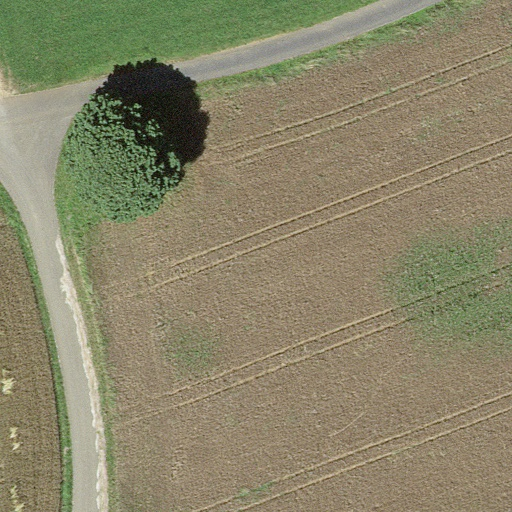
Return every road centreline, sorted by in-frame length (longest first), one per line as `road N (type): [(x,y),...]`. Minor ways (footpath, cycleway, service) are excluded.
road 1 (track): [(0,128),(303,44),(413,0)]
road 2 (unclassified): [(0,128),(59,313),(77,422),(80,511)]
